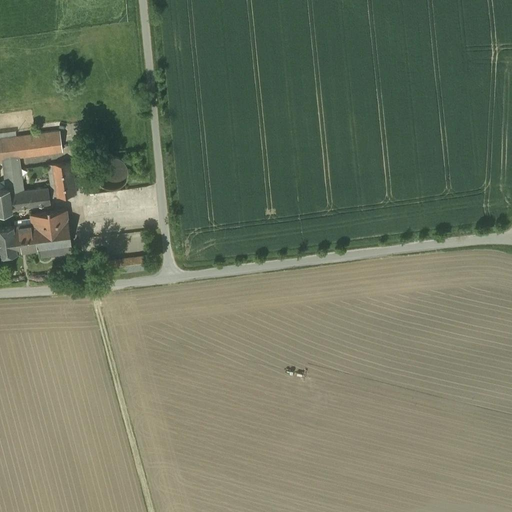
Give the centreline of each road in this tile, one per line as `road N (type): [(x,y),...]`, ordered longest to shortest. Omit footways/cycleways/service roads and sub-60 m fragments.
road 1 (unclassified): [(511,242),(171,277)]
road 2 (unclassified): [(171,277),(145,0)]
road 3 (track): [(92,287),(152,511)]
road 4 (unclassified): [(171,277),(0,292)]
road 5 (unknown): [(92,287),(75,126)]
